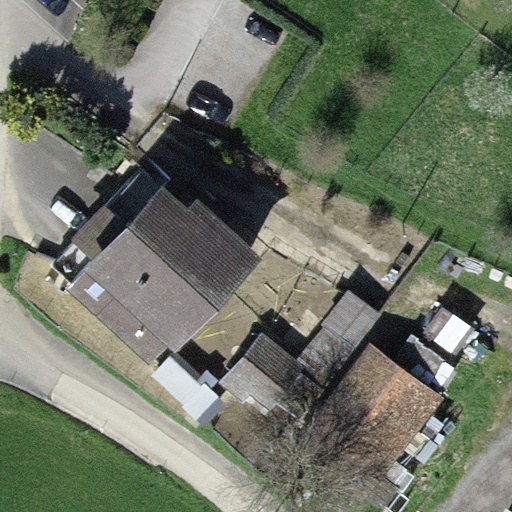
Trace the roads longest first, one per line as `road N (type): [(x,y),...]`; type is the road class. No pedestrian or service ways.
road 1 (track): [(0,41),(274,213),(401,285),(511,335)]
road 2 (track): [(242,511),(118,425),(0,357)]
